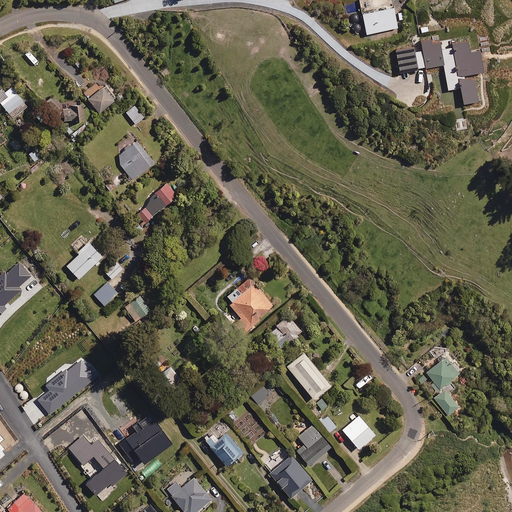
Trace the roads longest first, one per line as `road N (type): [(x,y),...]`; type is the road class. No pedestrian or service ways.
road 1 (residential): [(331,511),(405,445),(414,422),(406,398),(107,28),(62,12),(0,26)]
road 2 (residential): [(0,390),(76,511)]
